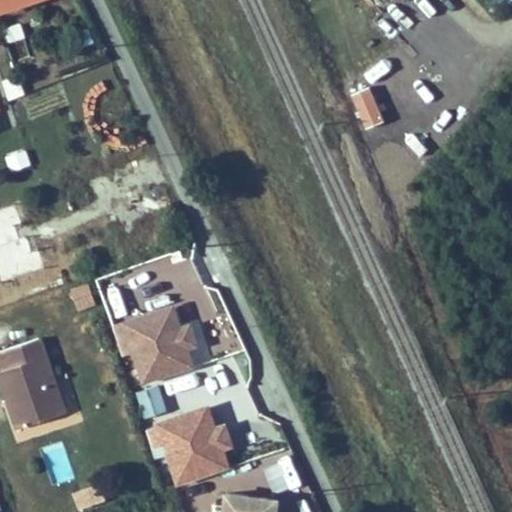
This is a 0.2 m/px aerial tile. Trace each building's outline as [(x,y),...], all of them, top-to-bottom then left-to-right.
[(0,0),(0,10),(30,0),(0,0)] [(373,0),(383,8),(390,0),(373,0)] [(20,20),(0,25),(4,41),(24,36),(20,20)] [(11,170),(30,163),(24,148),(5,155),(11,170)] [(160,225),(153,208),(175,199),(169,186),(112,210),(125,240),(160,225)] [(153,254),(148,239),(116,250),(121,265),(153,254)] [(182,257),(180,251),(173,253),(175,260),(182,257)] [(77,309),(96,303),(89,280),(70,286),(77,309)] [(119,313),(135,379),(200,364),(189,316),(180,318),(176,300),(119,313)] [(65,412),(39,338),(0,351),(0,365),(2,370),(14,406),(10,407),(18,428),(65,412)] [(14,406),(2,370),(0,370),(0,377),(10,407),(14,406)] [(160,383),(140,387),(145,412),(165,408),(160,383)] [(161,422),(179,483),(232,467),(230,461),(240,458),(228,418),(233,417),(228,402),(161,422)] [(61,439),(40,446),(55,490),(76,483),(61,439)] [(228,489),(224,511),(269,511),(272,495),(228,489)]
